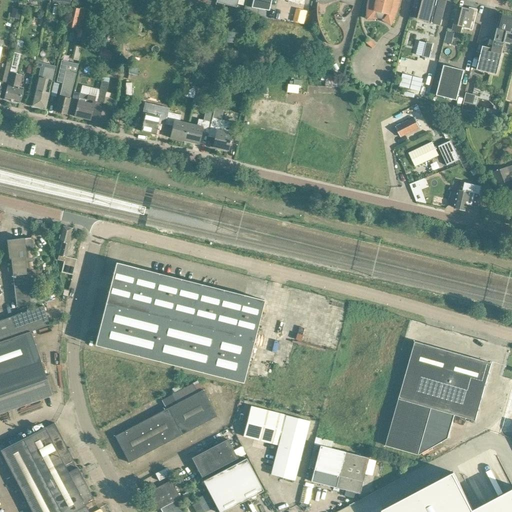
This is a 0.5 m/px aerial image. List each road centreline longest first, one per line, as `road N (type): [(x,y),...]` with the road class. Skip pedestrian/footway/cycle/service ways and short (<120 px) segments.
road 1 (residential): [(511,230),(0,112)]
road 2 (unclassified): [(511,335),(98,224)]
road 3 (unclassified): [(131,511),(81,398),(74,349),(98,224)]
road 4 (track): [(511,265),(302,215)]
